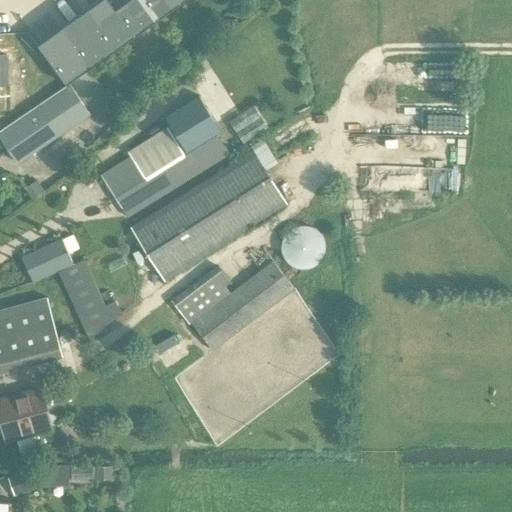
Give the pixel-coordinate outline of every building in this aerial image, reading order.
[(108,0),(98,0),(83,10),(111,50),(134,32),(108,0)] [(146,0),(123,0),(115,7),(134,32),(158,15),(146,0)] [(146,0),(158,15),(177,0),(146,0)] [(83,10),(60,29),(87,67),(111,50),(83,10)] [(60,29),(37,45),(69,82),(87,67),(60,29)] [(89,112),(69,82),(0,129),(0,137),(10,152),(16,162),(89,112)] [(195,98),(162,120),(165,126),(183,153),(186,151),(215,133),(217,132),(195,98)] [(227,153),(217,137),(215,133),(186,151),(183,153),(165,126),(126,150),(129,155),(99,174),(125,216),(227,153)] [(285,201),(266,171),(279,163),(265,142),(252,150),(130,228),(163,279),(285,201)] [(72,234),(61,239),(67,252),(78,247),(72,234)] [(55,271),(72,263),(67,252),(61,239),(60,237),(21,256),(32,280),(32,282),(55,271)] [(72,263),(55,271),(83,335),(120,316),(113,301),(104,306),(84,257),(72,263)] [(217,266),(171,301),(188,324),(190,323),(211,349),(292,287),(271,260),(235,288),(217,266)] [(46,297),(0,309),(0,371),(62,354),(46,297)] [(0,423),(4,440),(50,428),(39,386),(0,396),(0,423)]
